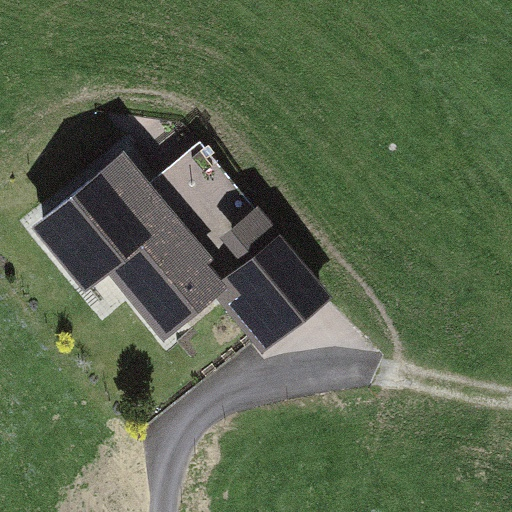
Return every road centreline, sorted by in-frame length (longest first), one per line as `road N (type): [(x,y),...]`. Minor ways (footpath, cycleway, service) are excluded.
road 1 (track): [(269,387),(366,376),(511,415)]
road 2 (residential): [(165,511),(190,416),(269,387)]
